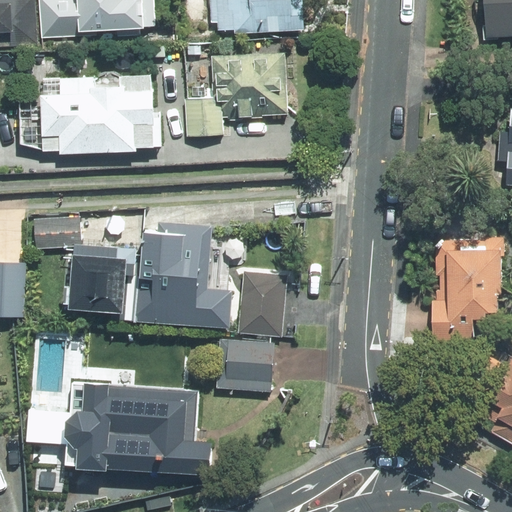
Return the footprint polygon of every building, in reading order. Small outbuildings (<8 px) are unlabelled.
[(0,0),(0,30),(29,30),(28,0),(0,0)] [(59,0),(60,18),(135,16),(134,0),(59,0)] [(193,0),(194,15),(286,13),(285,0),(193,0)] [(511,0),(470,0),(471,12),(511,11),(511,0)] [(199,76),(170,76),(170,121),(211,121),(211,101),(274,100),(273,39),(199,39),(199,76)] [(79,57),(44,57),(44,84),(22,84),(22,144),(143,143),(142,56),(107,57),(107,70),(79,71),(79,57)] [(511,80),(501,80),(500,108),(487,107),(486,138),(498,139),(497,166),(511,166),(511,80)] [(79,242),(80,215),(31,214),(31,248),(61,249),(61,242),(79,242)] [(125,254),(66,247),(59,312),(285,337),(292,274),(215,265),(219,224),(130,214),(125,254)] [(436,319),(494,323),(500,232),(443,229),(436,319)] [(0,263),(0,316),(16,317),(15,263),(0,263)] [(272,340),(216,338),(214,392),(270,394),(272,340)] [(511,362),(489,407),(511,418),(511,362)] [(210,399),(67,385),(58,471),(201,486),(210,399)]
